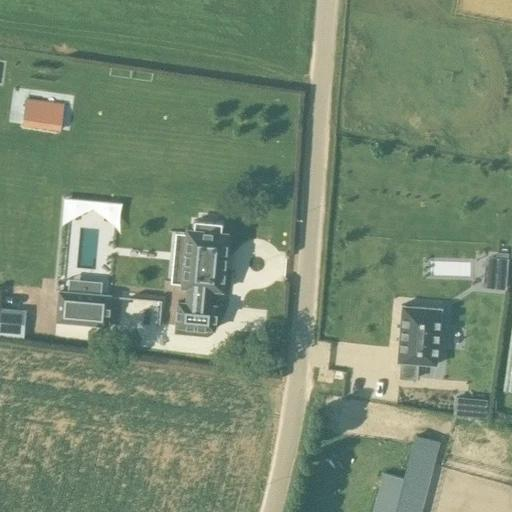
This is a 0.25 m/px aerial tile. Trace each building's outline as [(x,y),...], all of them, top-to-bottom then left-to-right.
[(59,131),(63,104),(23,98),(20,125),(59,131)] [(226,235),(227,235),(227,233),(225,233),(220,233),(221,223),(194,221),(193,230),(188,230),(186,229),(186,232),(187,232),(182,285),(181,285),(181,287),(183,287),(188,287),(186,303),(180,302),(178,302),(177,304),(178,304),(176,324),(175,326),(177,326),(211,329),(213,329),(213,327),(215,307),(215,308),(215,305),(213,305),(213,306),(207,305),(208,289),(220,290),(220,291),(222,291),(222,289),(221,289),(226,235)] [(507,290),(510,259),(487,257),(484,288),(507,290)] [(69,279),(68,292),(59,291),(56,320),(106,325),(109,296),(100,295),(101,282),(69,279)] [(435,364),(440,308),(401,305),(397,361),(401,361),(399,389),(414,390),(417,362),(435,364)] [(488,401),(455,398),(454,416),(486,418),(488,401)] [(416,436),(414,445),(396,511),(419,511),(438,442),(416,436)]
